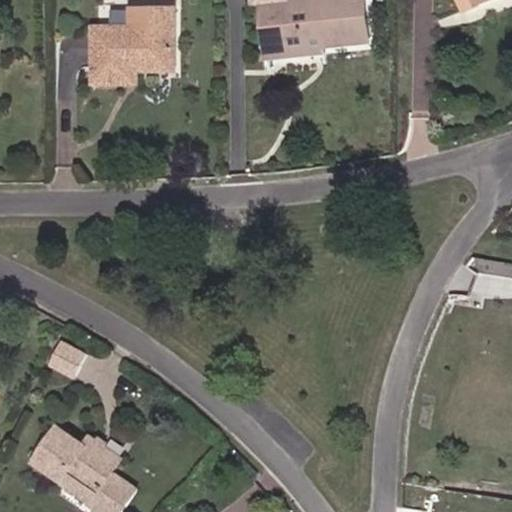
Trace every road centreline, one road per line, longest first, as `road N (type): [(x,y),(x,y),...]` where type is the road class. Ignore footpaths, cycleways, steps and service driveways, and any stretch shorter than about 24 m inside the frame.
road 1 (residential): [(511,151),(266,200),(0,209)]
road 2 (residential): [(322,511),(241,430),(112,328),(0,263)]
road 3 (residential): [(381,511),(395,409),(428,296),(511,172)]
